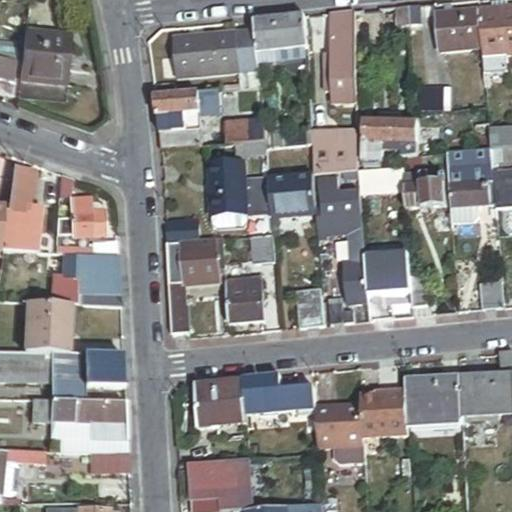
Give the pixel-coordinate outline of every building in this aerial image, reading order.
[(422,28),(421,9),(410,10),(411,29),(422,28)] [(410,10),(396,11),(398,30),(411,29),(410,10)] [(495,13),(480,14),(484,52),(484,62),(503,61),(511,60),(511,11),(508,12),(495,13)] [(484,52),(480,14),(457,16),(446,17),(438,18),(441,56),(484,52)] [(356,40),(356,15),(333,17),(332,41),(344,40),(356,40)] [(310,51),(307,20),(258,24),(258,34),(261,56),(279,54),(310,51)] [(261,56),(258,34),(177,42),(181,83),(245,77),(262,75),(261,56)] [(72,40),(26,36),(21,85),(67,90),(72,40)] [(333,56),(333,68),(345,68),(344,40),(332,41),(333,56)] [(358,111),(356,40),(344,40),(345,68),(333,68),(334,96),(334,111),(358,111)] [(0,65),(16,67),(17,54),(0,51),(0,65)] [(311,64),(310,51),(279,54),(280,67),(311,64)] [(333,56),(324,57),(325,96),(334,96),(333,68),(333,56)] [(484,62),(486,79),(504,77),(503,61),(484,62)] [(0,65),(0,85),(15,87),(17,67),(16,67),(0,65)] [(247,92),(263,91),(262,75),(245,77),(247,92)] [(449,117),(450,93),(422,92),(421,116),(449,117)] [(216,116),(215,95),(200,96),(201,117),(216,116)] [(200,96),(156,99),(159,120),(201,117),(200,96)] [(204,151),(201,117),(159,120),(162,154),(204,151)] [(364,119),(364,126),(400,127),(400,119),(364,119)] [(236,149),(267,147),(266,140),(265,123),(228,126),(228,135),(213,136),(214,150),(236,149)] [(363,166),(384,166),(384,155),(397,155),(397,148),(418,148),(419,127),(400,127),(364,126),(363,166)] [(481,153),(492,153),(490,134),(490,128),(476,129),(478,154),(481,153)] [(511,132),(490,134),(492,153),(511,150),(511,132)] [(314,151),(314,136),(288,138),(288,141),(289,152),(314,151)] [(267,154),(281,153),(280,141),(280,139),(266,140),(267,147),(267,154)] [(281,153),(289,152),(288,141),(280,141),(281,153)] [(316,143),(316,156),(335,155),(336,168),(360,166),(359,152),(333,153),(332,142),(316,143)] [(268,158),(267,154),(267,147),(236,149),(236,159),(268,158)] [(494,176),(492,153),(481,153),(484,186),(495,185),(494,176)] [(318,180),(337,178),(336,168),(335,155),(316,156),(318,180)] [(245,165),(209,168),(211,195),(247,192),(246,183),(245,165)] [(337,178),(360,176),(360,166),(336,168),(337,178)] [(360,176),(384,173),(384,166),(363,166),(360,166),(360,176)] [(405,180),(404,171),(384,173),(360,176),(362,197),(362,202),(372,201),(373,212),(383,211),(382,199),(377,200),(376,180),(385,179),(385,183),(405,182),(405,180)] [(452,174),(453,189),(478,187),(477,172),(452,174)] [(17,174),(11,215),(31,217),(36,177),(17,174)] [(511,174),(494,176),(495,185),(497,207),(497,213),(511,211),(511,174)] [(406,189),(407,213),(448,209),(445,176),(422,178),(423,188),(406,189)] [(422,178),(405,180),(405,182),(406,189),(423,188),(422,178)] [(318,214),(315,180),(270,184),(270,190),(272,215),(273,221),(318,217),(318,214)] [(74,185),(64,181),(62,203),(70,203),(74,185)] [(246,183),(247,192),(270,190),(270,184),(270,181),(246,183)] [(497,207),(495,185),(484,186),(478,187),(453,189),(450,189),(452,211),(478,209),(497,207)] [(322,200),(342,199),(341,186),(321,187),(322,200)] [(270,190),(247,192),(249,217),(272,215),(270,190)] [(250,229),(249,217),(247,192),(211,195),(215,232),(219,235),(247,233),(250,229)] [(362,202),(362,197),(342,199),(322,200),(323,214),(323,222),(343,221),(357,220),(364,219),(362,202)] [(110,241),(109,214),(103,215),(103,209),(94,209),(93,202),(72,202),(73,243),(96,242),(105,241),(110,241)] [(478,209),(452,211),(453,226),(475,225),(480,220),(478,209)] [(323,214),(318,214),(318,217),(319,244),(328,243),(328,238),(344,237),(343,221),(323,222),(323,214)] [(11,215),(7,215),(3,256),(29,258),(38,258),(44,219),(31,217),(11,215)] [(352,252),(366,251),(364,219),(357,220),(358,239),(351,239),(352,252)] [(343,221),(344,237),(344,240),(351,239),(358,239),(357,220),(343,221)] [(192,232),(168,234),(169,249),(181,248),(193,247),(192,232)] [(254,267),(276,265),(274,240),(274,239),(252,241),(254,267)] [(226,273),(224,244),(193,247),(181,248),(185,289),(221,285),(220,274),(226,273)] [(120,262),(119,247),(105,246),(96,246),(95,250),(95,261),(120,262)] [(185,289),(181,248),(169,249),(173,340),(190,338),(187,309),(186,309),(185,289)] [(95,250),(58,249),(57,259),(65,259),(95,261),(95,250)] [(367,267),(366,258),(366,251),(352,252),(353,260),(353,268),(367,267)] [(413,298),(412,279),(410,255),(366,258),(367,267),(370,302),(413,298)] [(122,299),(120,262),(95,261),(65,259),(64,282),(54,282),(53,307),(74,308),(122,310),(122,299)] [(370,308),(370,302),(367,267),(353,268),(353,260),(345,261),(349,310),(370,308)] [(413,298),(414,309),(430,308),(428,278),(412,279),(413,298)] [(227,283),(229,328),(263,326),(260,282),(227,283)] [(504,286),(482,288),(484,312),(506,310),(504,286)] [(301,332),(325,330),(322,293),(298,294),(301,332)] [(343,304),(330,304),(332,327),(354,325),(353,315),(344,315),(343,304)] [(33,306),(29,357),(53,357),(70,358),(74,308),(53,307),(33,306)] [(29,357),(0,355),(0,386),(53,388),(53,357),(29,357)] [(53,357),(53,388),(53,406),(88,407),(88,392),(86,358),(70,358),(53,357)] [(127,392),(125,360),(86,358),(88,392),(127,392)] [(466,422),(511,419),(511,379),(464,382),(466,422)] [(286,396),(284,382),(265,384),(267,402),(268,419),(288,417),(286,396)] [(411,425),(466,422),(464,382),(410,385),(410,400),(411,425)] [(265,384),(247,385),(249,403),(267,402),(265,384)] [(249,403),(247,385),(198,390),(202,430),(224,428),(251,425),(251,420),(249,403)] [(319,393),(309,394),(311,415),(321,414),(319,393)] [(309,394),(286,396),(288,417),(311,415),(309,394)] [(412,435),(411,425),(410,400),(392,401),(392,404),(384,404),(384,402),(366,402),(367,411),(368,445),(413,442),(412,435)] [(267,402),(249,403),(251,420),(268,419),(267,402)] [(53,427),(53,406),(34,405),(34,426),(51,427),(53,427)] [(92,428),(93,407),(88,407),(53,406),(53,427),(92,428)] [(130,446),(127,408),(93,407),(92,428),(92,444),(130,446)] [(367,411),(321,414),(323,454),(369,451),(368,445),(367,411)] [(466,431),(511,428),(511,419),(466,422),(466,431)] [(466,422),(411,425),(412,435),(466,433),(466,431),(466,422)] [(79,456),(130,458),(130,446),(92,444),(92,428),(53,427),(51,427),(50,444),(51,444),(79,444),(79,456)] [(6,466),(26,466),(27,454),(7,454),(6,460),(6,466)] [(39,467),(39,455),(27,454),(26,466),(39,467)] [(131,478),(130,460),(95,458),(94,477),(131,478)] [(256,511),(254,465),(194,471),(196,511),(256,511)]
